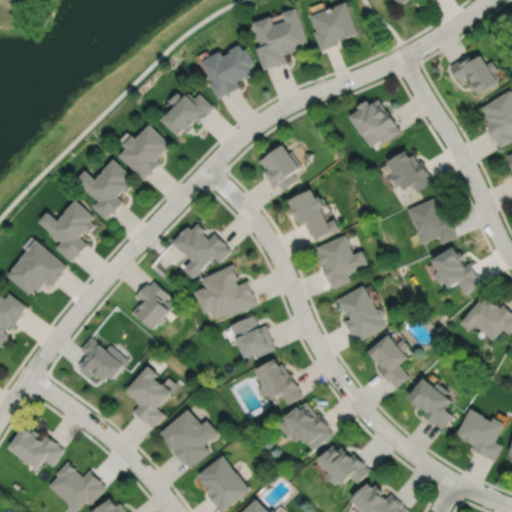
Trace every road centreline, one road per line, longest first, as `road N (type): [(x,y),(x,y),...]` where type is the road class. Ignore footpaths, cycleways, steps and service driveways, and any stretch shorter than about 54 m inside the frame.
road 1 (residential): [(486,0),(425,44),(302,97),(244,134),(96,287),(0,416)]
road 2 (residential): [(511,506),(432,467),(365,410),(309,329),(269,239),(207,169)]
road 3 (residential): [(511,258),(401,57)]
road 4 (residential): [(176,511),(121,447),(27,376)]
